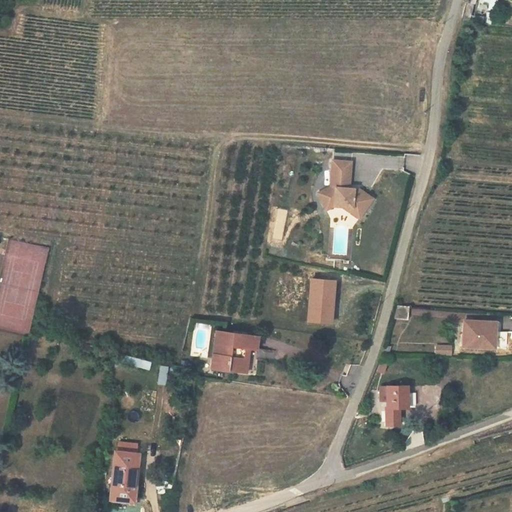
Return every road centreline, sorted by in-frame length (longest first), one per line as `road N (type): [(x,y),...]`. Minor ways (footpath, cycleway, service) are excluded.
road 1 (residential): [(457,0),(437,71),(425,171),(378,339),(326,480)]
road 2 (residential): [(511,412),(326,480)]
